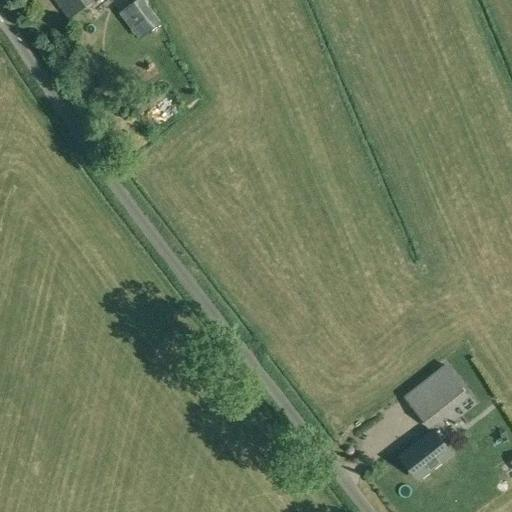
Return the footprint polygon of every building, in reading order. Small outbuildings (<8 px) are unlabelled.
[(57,0),(69,16),(89,0),(57,0)] [(160,22),(143,0),(136,0),(119,13),(139,38),(160,22)] [(158,124),(178,107),(164,90),(144,107),(158,124)] [(403,396),(415,411),(428,428),(469,396),(457,381),(444,364),(403,396)] [(418,478),(451,451),(433,429),(400,456),(418,478)]
